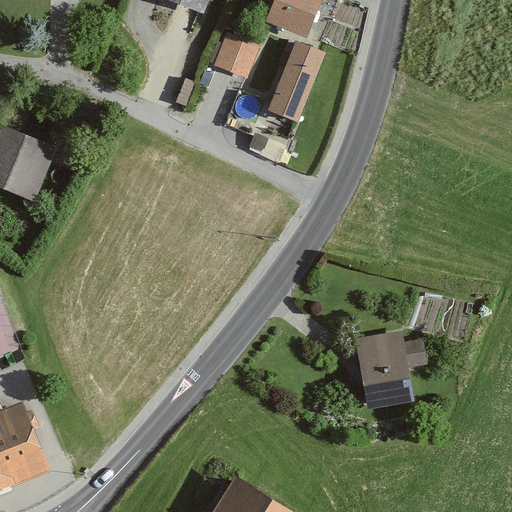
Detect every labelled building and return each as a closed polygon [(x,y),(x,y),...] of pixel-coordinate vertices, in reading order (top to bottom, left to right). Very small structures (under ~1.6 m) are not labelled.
[(208,0),(172,0),(204,12),(208,0)] [(328,0),(281,0),(273,24),(314,39),(328,0)] [(259,47),(227,35),(216,65),(248,77),(259,47)] [(330,56),(299,43),(272,109),(303,121),(330,56)] [(56,150),(0,123),(0,185),(32,201),(56,150)] [(253,149),(278,156),(282,142),(257,135),(253,149)] [(396,331),(347,341),(362,412),(409,402),(403,372),(422,368),(416,340),(398,343),(396,331)] [(8,417),(3,403),(0,404),(0,482),(31,471),(17,434),(21,433),(14,414),(8,417)] [(302,511),(237,471),(211,511),(302,511)]
